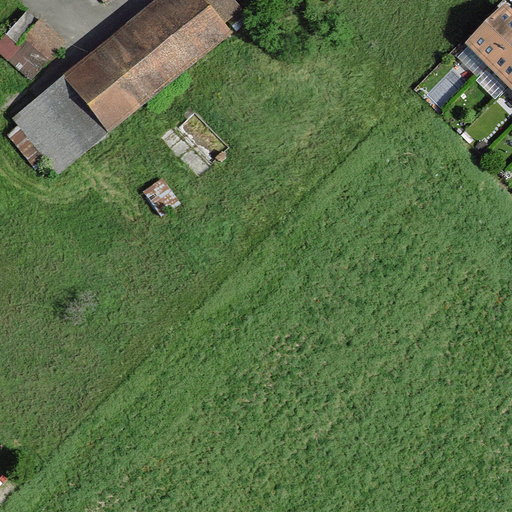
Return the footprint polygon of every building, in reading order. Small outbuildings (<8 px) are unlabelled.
[(202,0),(159,0),(15,119),(21,127),(10,136),(37,168),(46,160),(59,175),(135,112),(173,81),(230,34),(223,25),(202,0)] [(241,9),(233,0),(202,0),(223,25),(241,9)] [(24,44),(11,59),(33,78),(64,43),(26,10),(9,30),(24,44)] [(511,14),(509,12),(474,47),(511,85),(511,14)] [(180,205),(162,179),(143,193),(161,218),(180,205)]
